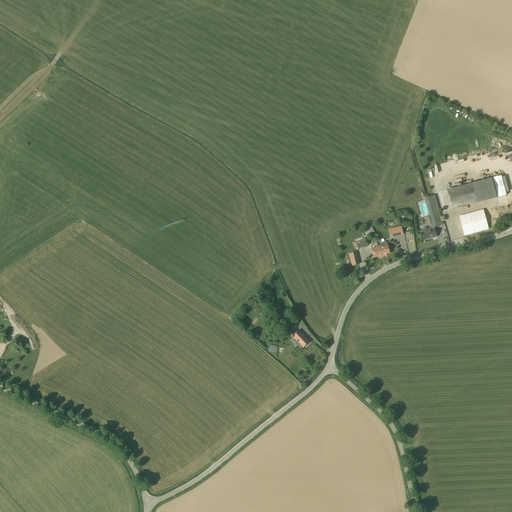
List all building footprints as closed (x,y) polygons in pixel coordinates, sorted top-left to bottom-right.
[(502,159),(493,161),(494,165),(489,166),(490,169),(504,165),(502,159)] [(462,179),(455,181),(457,187),(464,185),(462,179)] [(485,181),(448,190),(454,209),(490,199),(485,181)] [(430,215),(434,228),(443,225),(440,212),(430,215)] [(391,237),(404,235),(402,226),(389,229),(391,237)] [(437,237),(435,228),(422,232),(425,240),(437,237)] [(358,249),(368,245),(365,238),(363,239),(362,238),(355,241),(355,242),(353,243),(354,248),(357,246),(358,249)] [(380,245),(380,246),(378,247),(380,253),(383,253),(384,257),(387,256),(387,254),(390,253),(388,246),(387,243),(385,242),(381,243),(380,245)] [(380,253),(378,247),(371,249),(375,260),(384,257),(383,253),(380,253)] [(356,252),(350,254),(353,266),(359,265),(356,252)] [(303,348),(310,342),(299,330),(292,337),(303,348)]
